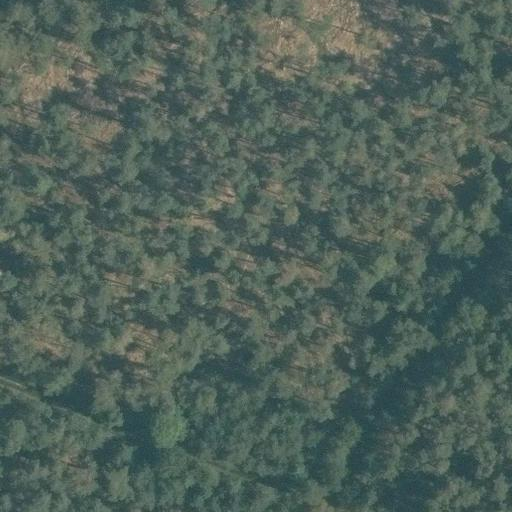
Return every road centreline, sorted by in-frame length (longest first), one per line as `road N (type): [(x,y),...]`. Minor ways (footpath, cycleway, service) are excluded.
road 1 (track): [(324,511),(0,381)]
road 2 (track): [(511,225),(329,511)]
